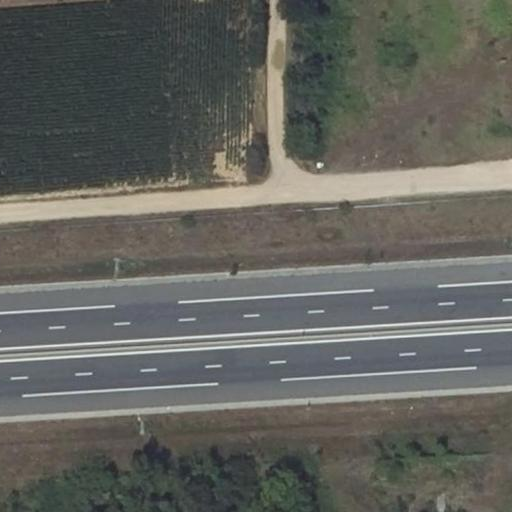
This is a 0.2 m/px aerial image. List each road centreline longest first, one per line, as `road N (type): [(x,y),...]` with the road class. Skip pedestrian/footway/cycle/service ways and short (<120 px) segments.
road 1 (track): [(511,178),(0,213)]
road 2 (trunk): [(511,299),(0,331)]
road 3 (trunk): [(0,381),(511,349)]
road 4 (track): [(280,194),(288,0)]
